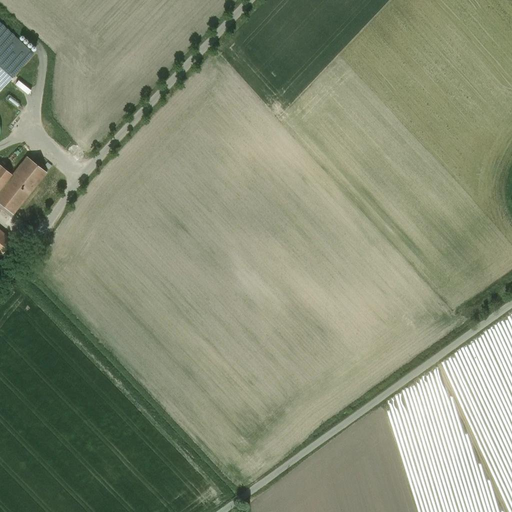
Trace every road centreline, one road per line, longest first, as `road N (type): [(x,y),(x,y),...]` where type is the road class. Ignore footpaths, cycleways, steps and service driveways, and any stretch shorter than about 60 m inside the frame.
road 1 (unclassified): [(0,284),(75,184),(250,0)]
road 2 (unclassified): [(226,511),(511,302)]
